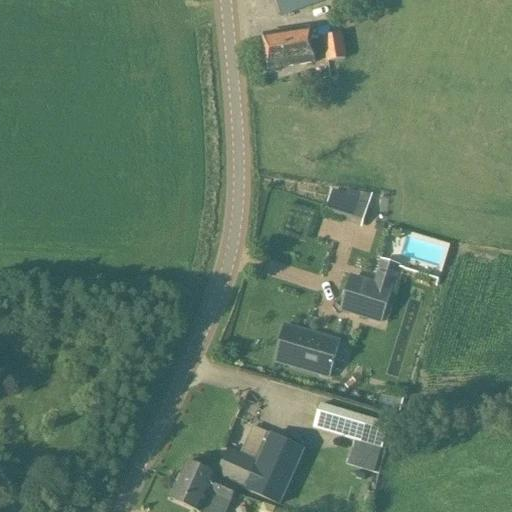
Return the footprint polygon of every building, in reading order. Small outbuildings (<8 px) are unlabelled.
[(274,0),(282,19),(333,0),(274,0)] [(270,71),(315,64),(309,29),(264,36),(270,71)] [(341,35),(324,37),(328,62),(345,60),(341,35)] [(332,192),(324,217),(362,229),(370,204),(332,192)] [(382,260),(374,283),(351,276),(340,313),(382,326),(400,267),(382,260)] [(329,379),(340,342),(286,327),(275,363),(329,379)] [(313,430),(350,441),(383,451),(390,426),(358,417),(320,405),(313,430)] [(229,451),(218,476),(239,486),(238,487),(280,506),(305,451),(272,436),(260,465),(229,451)] [(239,486),(218,476),(187,463),(171,500),(197,511),(200,511),(201,511),(203,511),(226,511),(238,487),(239,486)]
